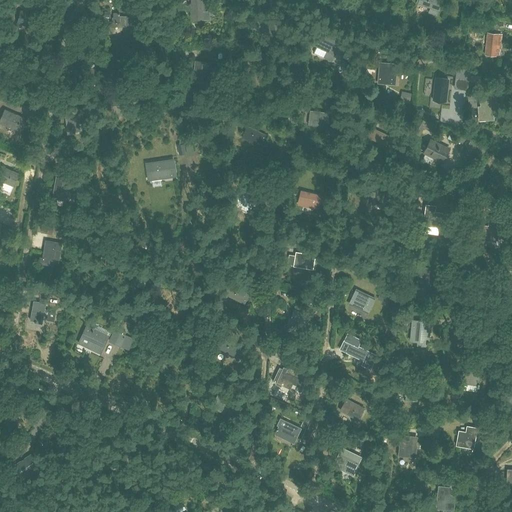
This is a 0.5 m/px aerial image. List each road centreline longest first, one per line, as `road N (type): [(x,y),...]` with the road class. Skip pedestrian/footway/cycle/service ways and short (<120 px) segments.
road 1 (track): [(314,501),(356,82)]
road 2 (track): [(251,470),(295,62)]
road 3 (unclassified): [(336,511),(0,355)]
road 4 (track): [(0,334),(63,0)]
road 5 (track): [(183,438),(189,336),(151,222)]
